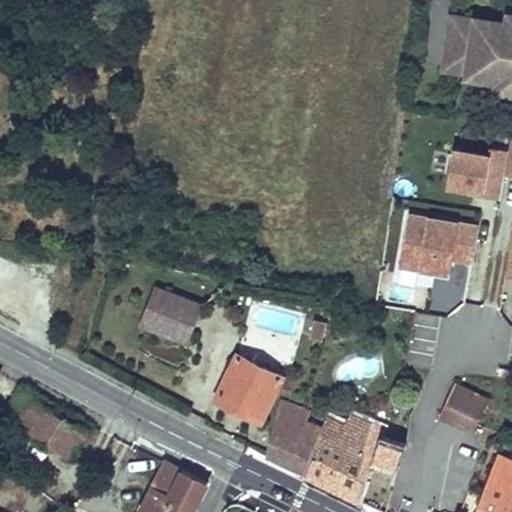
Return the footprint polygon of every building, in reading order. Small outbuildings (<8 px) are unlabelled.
[(472,21),(448,16),(439,67),(464,71),(472,21)] [(511,20),(505,19),(504,19),(503,23),(473,18),(472,21),(464,71),(463,73),(466,74),(482,77),(482,79),(493,81),(493,85),(494,85),(504,87),(503,92),(504,92),(511,93),(511,20)] [(482,77),(466,74),(464,84),(482,87),(483,79),(482,79),(482,77)] [(494,85),(492,95),(503,97),(504,92),(503,92),(504,87),(494,85)] [(502,199),(510,150),(493,147),(492,155),(455,148),(449,185),(473,189),(472,193),(502,199)] [(405,211),(401,266),(453,269),(453,260),(476,262),(479,215),(405,211)] [(53,257),(49,271),(73,277),(77,263),(53,257)] [(400,266),(398,279),(420,281),(421,269),(400,266)] [(189,342),(203,304),(155,287),(141,325),(189,342)] [(309,337),(320,339),(324,320),(313,318),(309,337)] [(261,420),(284,375),(239,353),(216,398),(261,420)] [(438,416),(473,433),(489,398),(454,381),(438,416)] [(24,396),(9,423),(73,458),(88,432),(24,396)] [(267,454),(306,474),(316,444),(298,436),(300,428),(302,416),(278,407),(267,454)] [(378,462),(387,438),(382,436),(382,431),(347,418),(344,426),(336,449),(318,442),(320,436),(300,428),(298,436),(316,444),(306,474),(359,499),(372,460),(378,462)] [(336,449),(344,426),(326,420),(320,436),(318,442),(336,449)] [(378,462),(399,469),(405,444),(387,438),(378,462)] [(511,511),(511,461),(498,455),(476,511),(511,511)] [(164,459),(151,485),(153,486),(141,511),(193,511),(208,482),(164,459)]
